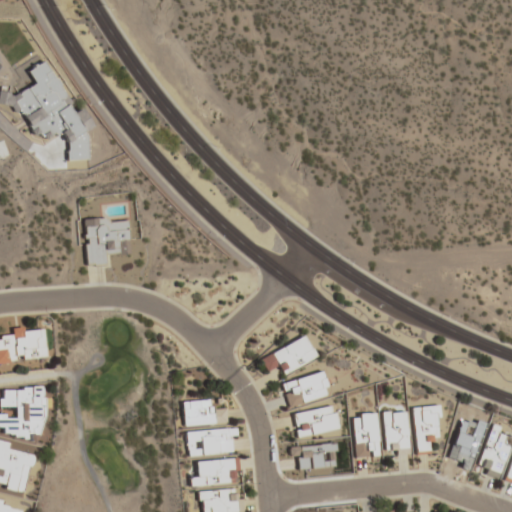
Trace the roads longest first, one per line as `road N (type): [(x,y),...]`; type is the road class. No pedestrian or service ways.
road 1 (secondary): [(43,0),(137,138),(241,243),(354,326),(511,400)]
road 2 (secondary): [(511,356),(383,295),(264,210),(162,105),(90,0)]
road 3 (residential): [(0,302),(58,295),(152,305),(215,348),(261,432),(271,511)]
road 4 (residential): [(500,511),(421,481),(271,501)]
road 5 (residential): [(215,348),(312,248)]
